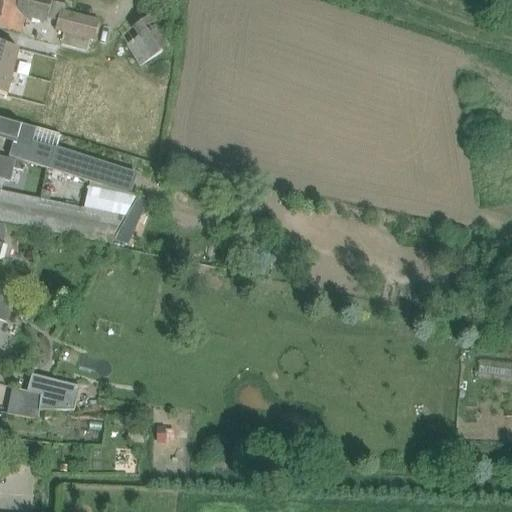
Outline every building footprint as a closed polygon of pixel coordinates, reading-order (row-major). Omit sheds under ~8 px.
[(47,23),(52,0),(0,0),(0,26),(26,33),(29,18),(47,23)] [(68,0),(61,0),(59,15),(66,16),(64,29),(95,33),(99,4),(68,0)] [(143,0),(121,16),(146,51),(177,29),(156,0),(143,0)] [(0,46),(0,70),(13,74),(19,51),(0,46)] [(0,70),(0,95),(7,97),(13,74),(0,70)] [(105,163),(111,143),(62,128),(66,114),(30,103),(20,138),(31,142),(31,141),(105,163)] [(0,142),(17,147),(23,126),(0,118),(0,142)] [(89,189),(131,196),(135,173),(93,166),(89,189)] [(83,298),(80,313),(108,319),(112,304),(83,298)] [(77,401),(81,385),(35,372),(31,388),(11,383),(4,407),(37,416),(41,400),(77,401)]
